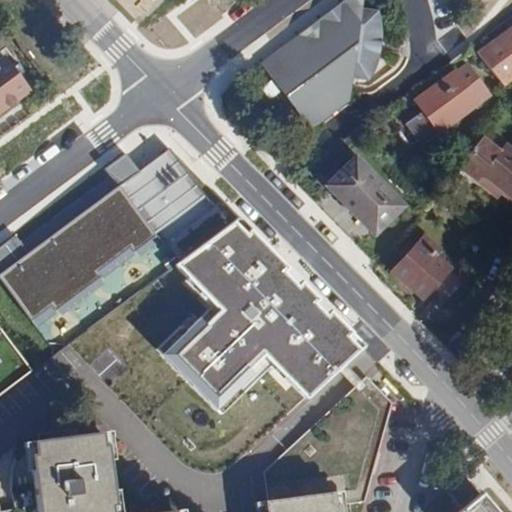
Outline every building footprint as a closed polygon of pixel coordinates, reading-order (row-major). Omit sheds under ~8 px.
[(358,0),(317,33),(304,31),(279,49),(289,63),(278,70),(289,85),(296,80),(305,91),(298,97),(309,111),(319,103),(329,115),(353,96),(355,73),(374,75),(384,56),(378,54),(381,42),(381,30),(388,30),(385,17),(381,6),(365,5),(365,0),(358,0)] [(511,27),(478,52),(501,83),(511,74),(511,27)] [(0,62),(0,112),(29,90),(6,58),(0,62)] [(425,140),(479,102),(476,98),(487,90),(471,67),(459,76),(454,70),(415,99),(423,110),(410,119),(425,140)] [(157,129),(99,165),(112,186),(16,246),(10,236),(0,242),(0,280),(27,324),(208,211),(157,129)] [(481,136),(457,166),(476,182),(480,176),(499,190),(511,200),(511,148),(505,144),(499,151),(481,136)] [(400,205),(355,157),(326,184),(372,232),(400,205)] [(291,270),(238,217),(176,264),(213,305),(158,355),(214,410),(265,362),(305,398),(337,370),(344,363),(363,346),(356,338),(291,270)] [(422,298),(449,267),(439,258),(441,255),(422,236),(392,270),(422,298)] [(352,371),(344,363),(337,370),(344,378),(354,388),(361,381),(352,371)] [(334,504),(338,503),(363,501),(390,402),(365,377),(361,381),(354,388),(264,472),(267,500),(332,492),(334,504)] [(111,511),(111,508),(114,508),(107,446),(104,446),(101,433),(32,441),(33,455),(29,456),(36,511),(111,511)] [(479,493),(465,477),(447,491),(461,508),(456,511),(496,511),(480,492),(479,493)] [(339,511),(338,503),(334,504),(332,492),(267,500),(264,501),(265,511),(339,511)]
